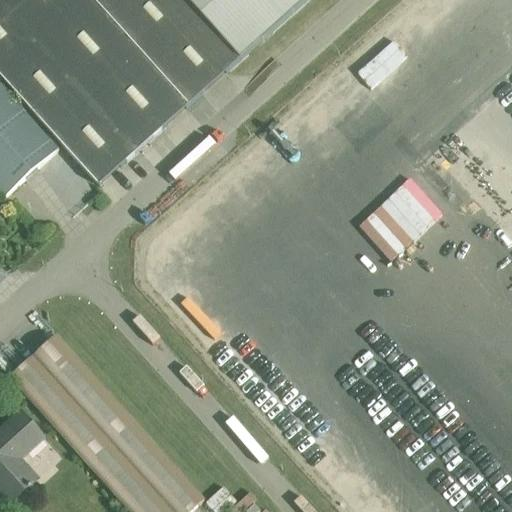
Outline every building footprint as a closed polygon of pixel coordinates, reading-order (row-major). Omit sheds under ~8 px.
[(101,0),(0,0),(0,78),(99,189),(189,108),(195,103),(101,0)] [(101,0),(195,103),(240,62),(309,0),(101,0)] [(59,153),(0,87),(0,195),(5,201),(59,153)] [(195,511),(205,504),(57,338),(34,360),(170,511),(195,511)] [(10,381),(127,511),(170,511),(34,360),(10,381)] [(0,492),(12,506),(38,483),(20,463),(44,441),(21,415),(0,433),(0,492)]
